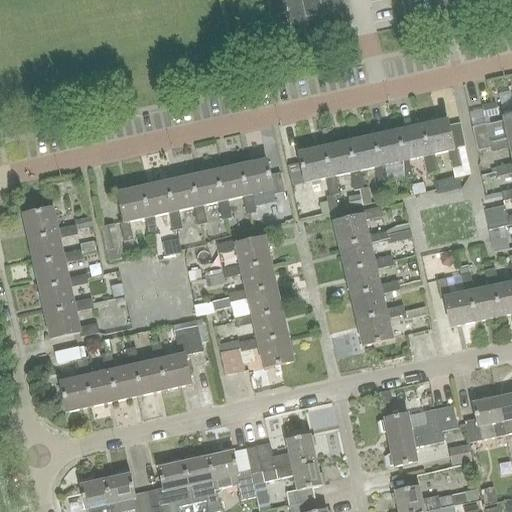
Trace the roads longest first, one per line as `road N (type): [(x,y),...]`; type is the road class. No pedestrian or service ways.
road 1 (residential): [(0,177),(511,63)]
road 2 (residential): [(29,459),(335,387)]
road 3 (residential): [(335,387),(511,346)]
road 4 (residential): [(29,459),(0,328)]
road 5 (residential): [(335,387),(364,511)]
